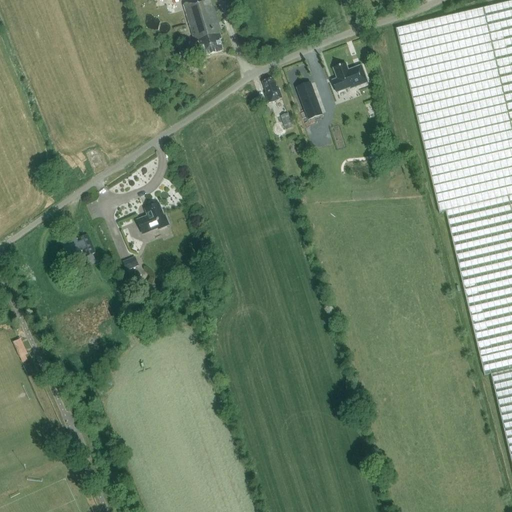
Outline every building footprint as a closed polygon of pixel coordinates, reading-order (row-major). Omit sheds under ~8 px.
[(211,0),(200,0),(184,5),(195,43),(199,42),(203,58),(223,52),(220,42),(223,40),(211,0)] [(511,2),(396,30),(439,211),(445,210),(485,377),(491,375),(511,463),(511,2)] [(346,64),(333,69),(337,79),(332,81),(337,93),(353,87),(354,88),(368,83),(362,66),(348,71),(346,64)] [(268,104),(282,99),(278,87),(276,88),(273,79),(263,82),(266,93),(265,94),(268,104)] [(318,104),(304,109),(308,120),(322,115),(318,104)] [(288,114),(280,116),(285,130),(292,128),(288,114)] [(333,127),(338,148),(345,146),(340,125),(333,127)] [(137,221),(138,221),(143,235),(160,228),(162,229),(168,226),(169,223),(167,217),(165,217),(160,204),(145,210),(148,216),(137,221)] [(77,240),(75,235),(61,242),(67,256),(81,249),(85,258),(95,253),(87,235),(77,240)] [(123,262),(126,271),(138,266),(135,257),(123,262)] [(13,342),(20,358),(23,363),(28,361),(25,355),(28,354),(20,339),(13,342)]
